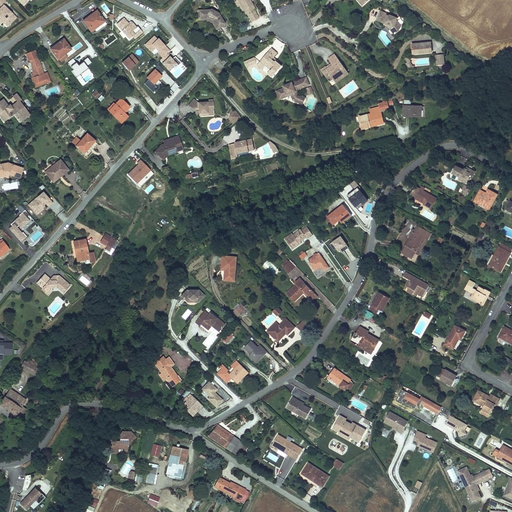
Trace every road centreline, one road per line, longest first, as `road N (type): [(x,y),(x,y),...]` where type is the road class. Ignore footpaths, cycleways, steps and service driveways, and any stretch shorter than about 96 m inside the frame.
road 1 (tertiary): [(193,430),(300,369),(361,274),(379,209),(396,183),(453,141),(511,174)]
road 2 (residential): [(0,295),(200,64)]
road 3 (track): [(201,68),(268,136),(299,150),(370,147),(400,138),(401,123)]
road 4 (tertiary): [(0,465),(33,456),(66,406),(80,402),(193,430)]
road 5 (residential): [(193,430),(318,511)]
road 6 (residential): [(511,391),(471,370),(468,359),(511,280)]
